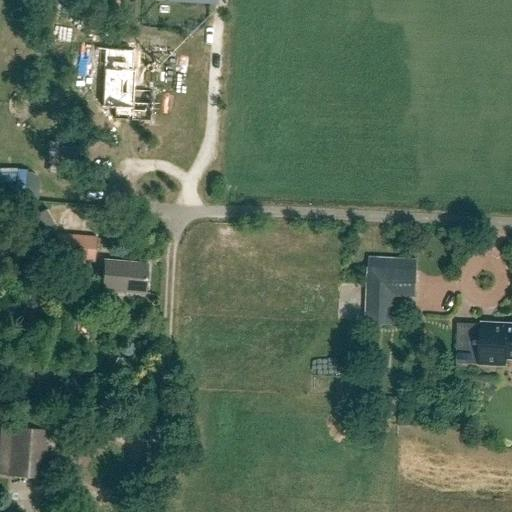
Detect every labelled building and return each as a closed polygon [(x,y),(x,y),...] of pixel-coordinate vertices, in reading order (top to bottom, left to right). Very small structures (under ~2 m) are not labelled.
[(116,47),(115,71),(132,71),(133,47),(116,47)] [(106,102),(116,103),(115,120),(149,121),(150,91),(118,89),(118,87),(106,86),(106,102)] [(60,145),(58,176),(80,178),(82,146),(60,145)] [(0,189),(21,190),(22,168),(0,167),(0,189)] [(94,263),(97,238),(55,234),(53,259),(94,263)] [(144,294),(147,264),(105,261),(103,290),(144,294)] [(415,297),(416,269),(367,266),(364,324),(393,325),(394,296),(415,297)] [(74,352),(80,293),(60,291),(56,337),(49,336),(47,349),(74,352)] [(511,324),(494,323),(494,325),(458,323),(457,362),(506,365),(506,358),(511,358),(511,324)] [(133,380),(132,402),(146,403),(148,381),(133,380)] [(41,461),(44,430),(12,428),(8,475),(44,478),(45,461),(41,461)]
